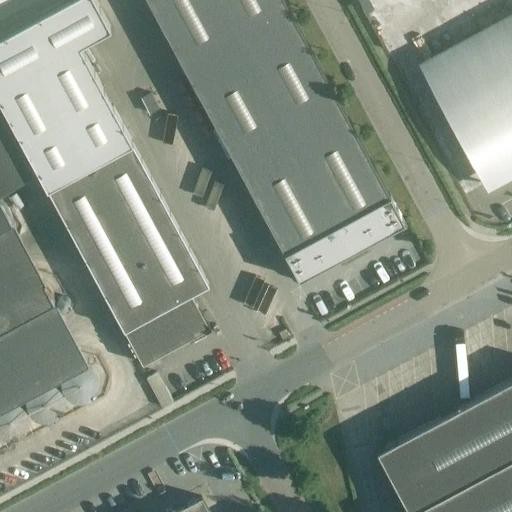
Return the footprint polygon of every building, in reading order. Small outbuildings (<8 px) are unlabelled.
[(65,0),(0,35),(0,102),(142,364),(209,328),(191,293),(208,284),(131,141),(93,71),(83,53),(79,45),(110,28),(94,0),(65,0)] [(285,0),(148,0),(299,279),(405,221),(285,0)] [(511,10),(419,61),(488,191),(511,177),(511,10)] [(0,436),(1,438),(7,440),(14,439),(21,436),(24,432),(27,429),(28,425),(29,420),(29,416),(28,412),(26,409),(23,405),(17,402),(26,397),(25,402),(26,406),(27,408),(28,411),(30,414),(33,417),(38,420),(42,420),(46,420),(50,420),(53,419),(56,417),(60,413),(62,410),(63,406),(64,402),(64,399),(64,394),(62,391),(60,388),(56,384),(53,383),(60,379),(61,385),(61,388),(64,393),(67,396),(72,400),(77,401),(82,401),(87,400),(93,397),(96,393),(99,387),(100,381),(99,376),(96,370),(94,367),(91,365),(87,364),(88,361),(57,303),(54,302),(44,284),(45,281),(15,224),(11,223),(0,201),(0,194),(32,176),(0,123),(0,436)] [(511,511),(511,377),(377,450),(409,511),(407,511),(511,511)] [(165,386),(155,392),(162,407),(173,401),(165,386)] [(209,511),(201,497),(173,511),(209,511)]
